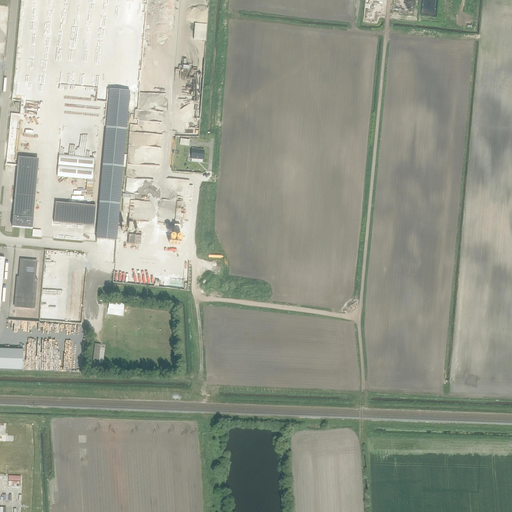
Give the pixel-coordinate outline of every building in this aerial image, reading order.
[(108,105),(96,239),(116,241),(130,91),(109,89),(108,105)] [(197,149),(192,149),(191,158),(203,159),(204,151),(196,150),(197,149)] [(59,155),(57,177),(92,180),(94,158),(59,155)] [(12,227),(20,228),(32,229),(39,161),(18,159),(18,167),(17,167),(12,227)] [(96,206),(92,206),(56,203),(55,208),(54,223),(94,226),(96,206)] [(127,230),(127,234),(129,234),(128,243),(128,244),(141,245),(141,236),(134,236),(134,230),(131,230),(132,225),(132,221),(132,220),(132,219),(129,219),(129,225),(128,230),(127,230)] [(35,278),(36,263),(20,262),(19,277),(35,278)] [(34,293),(35,278),(19,277),(18,292),(34,293)] [(32,308),(34,293),(18,292),(17,307),(32,308)] [(124,310),(125,304),(109,302),(109,308),(124,310)] [(0,348),(0,369),(25,370),(25,358),(26,358),(27,347),(29,347),(29,342),(12,342),(12,349),(0,348)] [(101,345),(95,344),(93,362),(99,363),(101,345)]
